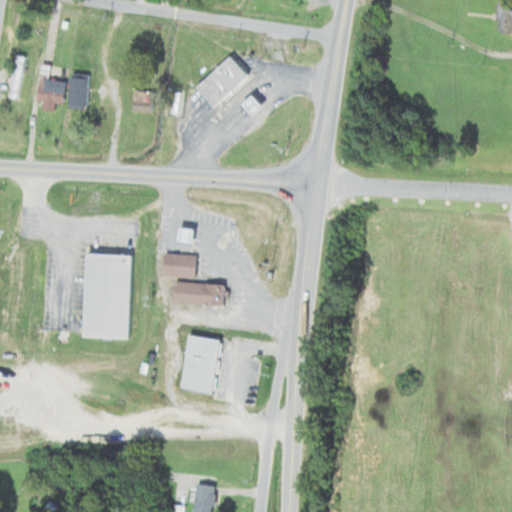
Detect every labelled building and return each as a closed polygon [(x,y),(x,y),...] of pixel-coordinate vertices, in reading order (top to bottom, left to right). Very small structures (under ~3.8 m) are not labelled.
[(511,33),(503,32),(505,15),(502,15),(504,1),(511,1),(511,33)] [(20,98),(10,97),(17,55),(27,56),(20,98)] [(200,89),(234,56),(252,75),(218,107),(200,89)] [(45,65),(40,100),(46,101),(45,109),(57,111),(58,102),(66,103),(69,81),(52,78),(54,66),(45,65)] [(71,105),(73,76),(92,77),(90,107),(71,105)] [(134,111),(136,91),(156,92),(154,113),(134,111)] [(246,106),(257,95),(268,107),(257,118),(246,106)] [(181,242),(184,228),(200,230),(198,244),(181,242)] [(85,337),(88,252),(135,254),(132,339),(85,337)] [(165,274),(166,253),(199,255),(198,276),(165,274)] [(175,302),(177,282),(228,286),(226,307),(175,302)] [(225,341),(217,396),(183,391),(191,336),(225,341)] [(197,511),(200,485),(218,487),(217,495),(219,495),(218,507),(216,507),(215,511),(197,511)]
